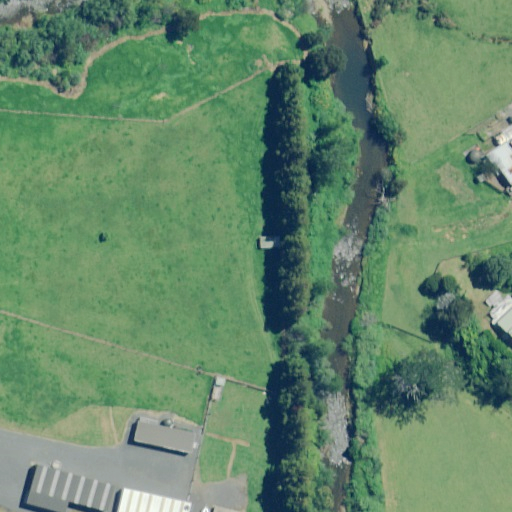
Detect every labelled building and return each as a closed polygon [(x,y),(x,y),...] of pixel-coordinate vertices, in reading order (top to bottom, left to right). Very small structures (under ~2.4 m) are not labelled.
[(488,164),(495,176),(499,173),(511,195),(511,194),(511,122),(491,135),(498,146),(482,155),(484,158),(480,161),(483,167),(488,164)] [(457,158),(450,163),(463,182),(470,177),(457,158)] [(277,237),(258,236),(257,248),(276,249),(277,237)] [(502,333),(499,336),(504,342),(507,339),(511,344),(511,301),(506,296),(499,303),(496,300),(500,296),(494,290),(482,301),(487,307),(491,303),(494,307),(485,315),(502,333)] [(191,435),(134,422),(130,440),(187,453),(191,435)] [(185,511),(188,503),(117,488),(111,511),(185,511)]
